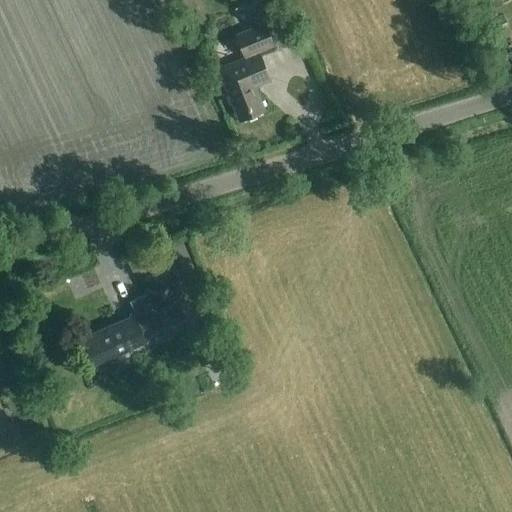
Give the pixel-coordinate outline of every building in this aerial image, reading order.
[(197,5),(186,9),(198,37),(208,33),(197,5)] [(244,60),(259,54),(274,48),(265,25),(235,38),(244,60)] [(259,54),(244,60),(218,71),(239,121),(265,110),(255,88),(270,81),(259,54)] [(136,315),(82,338),(89,355),(93,364),(109,358),(145,342),(143,336),(152,332),(146,318),(154,314),(186,300),(176,279),(171,282),(162,261),(138,272),(149,296),(146,298),(145,296),(130,302),(136,315)] [(198,337),(205,351),(220,345),(214,330),(198,337)]
